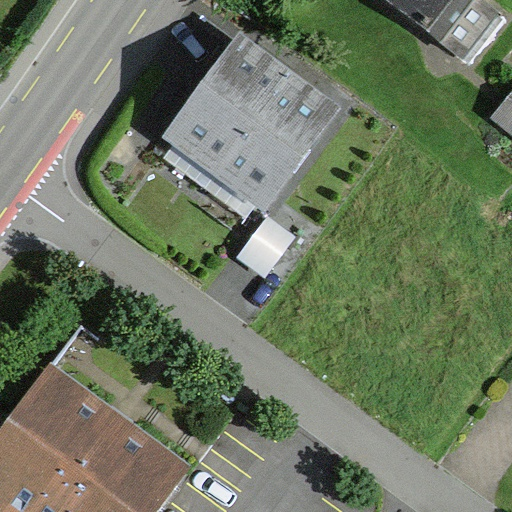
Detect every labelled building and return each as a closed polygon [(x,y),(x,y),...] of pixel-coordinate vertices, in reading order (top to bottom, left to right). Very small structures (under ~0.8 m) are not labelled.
[(377,0),(456,61),(458,59),(463,63),(495,23),(489,18),(490,16),(468,0),(377,0)] [(280,83),(234,49),(210,83),(206,80),(189,102),(193,105),(169,138),(214,172),(280,83)] [(214,172),(260,205),(284,172),(288,175),(305,153),(301,150),(325,116),(280,83),(214,172)] [(511,134),(511,97),(494,120),(511,134)] [(264,278),(292,238),(267,221),(239,260),(264,278)] [(152,511),(178,478),(41,377),(11,417),(0,418),(0,501),(15,511),(152,511)]
